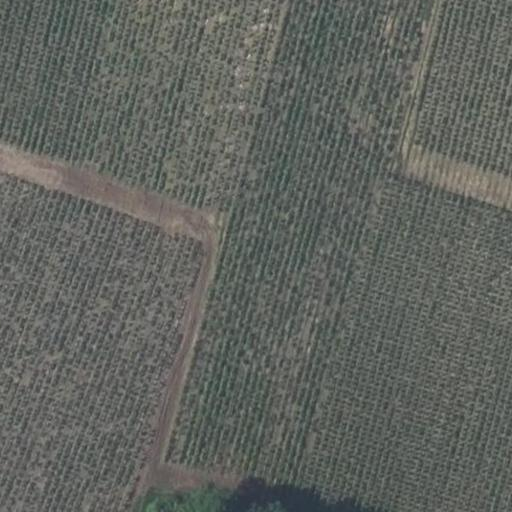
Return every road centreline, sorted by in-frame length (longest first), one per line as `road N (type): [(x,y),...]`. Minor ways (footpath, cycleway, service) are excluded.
road 1 (track): [(135,511),(214,242),(0,169)]
road 2 (track): [(435,0),(400,160),(511,197)]
road 3 (track): [(148,477),(239,488),(272,511)]
